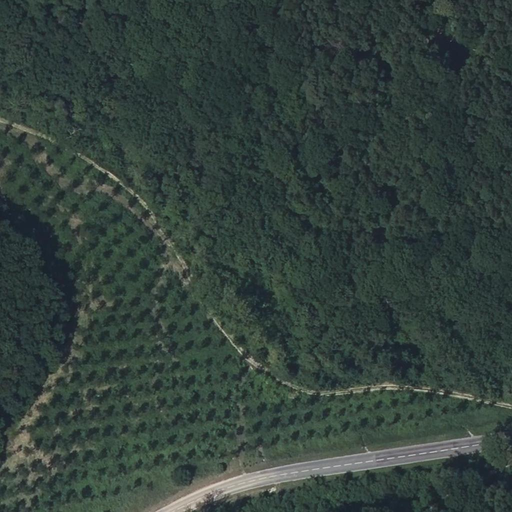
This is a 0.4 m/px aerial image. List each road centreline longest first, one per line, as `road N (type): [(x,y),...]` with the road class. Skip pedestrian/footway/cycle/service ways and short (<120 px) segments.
road 1 (track): [(511,401),(379,384),(309,391),(271,376),(226,332),(160,221),(117,175),(0,121)]
road 2 (tertiary): [(511,437),(180,492),(152,511)]
road 3 (track): [(0,216),(120,306),(226,332)]
